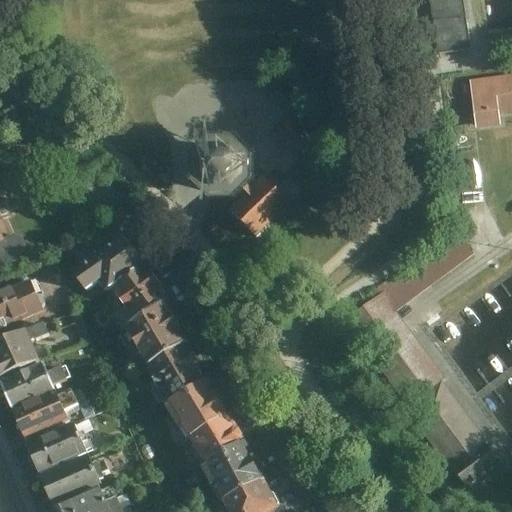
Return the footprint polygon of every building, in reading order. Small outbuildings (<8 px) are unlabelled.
[(469,47),(461,0),(427,0),(435,51),(469,47)] [(511,114),(511,75),(468,81),(473,130),(497,127),(496,117),(511,114)] [(316,145),(300,119),(279,131),(296,158),(316,145)] [(260,242),(294,207),(264,179),(256,188),(256,161),(236,141),(211,141),(192,159),(191,186),(211,204),(237,206),(231,212),(260,242)] [(333,317),(467,497),(507,467),(392,313),(471,256),(452,232),(333,317)] [(4,245),(0,247),(0,270),(27,259),(26,257),(28,251),(23,241),(17,240),(4,245)] [(121,241),(72,275),(91,303),(140,268),(121,241)] [(108,293),(132,327),(167,305),(171,303),(148,267),(108,293)] [(0,328),(15,322),(15,323),(22,319),(23,320),(44,310),(43,306),(46,303),(43,296),(44,293),(40,282),(36,281),(32,282),(32,281),(14,289),(13,288),(0,293),(0,292),(0,328)] [(123,332),(148,368),(191,345),(167,305),(132,327),(123,332)] [(46,326),(0,344),(0,379),(41,362),(32,341),(37,339),(37,340),(50,335),(46,326)] [(148,368),(169,407),(212,384),(191,345),(148,368)] [(45,366),(2,385),(14,413),(57,394),(55,387),(68,382),(63,368),(49,374),(45,366)] [(169,407),(188,443),(231,420),(212,384),(169,407)] [(57,394),(14,413),(26,440),(69,421),(66,413),(79,407),(78,406),(83,403),(78,392),(74,394),(73,393),(60,400),(57,394)] [(203,472),(246,449),(231,420),(188,443),(203,472)] [(76,426),(29,446),(41,472),(92,450),(85,433),(80,435),(76,426)] [(203,472),(223,509),(266,486),(246,449),(203,472)] [(89,458),(43,478),(55,505),(100,485),(99,481),(104,479),(98,464),(92,466),(89,458)] [(280,511),(266,486),(223,509),(224,511),(280,511)] [(100,492),(58,511),(114,511),(122,509),(117,499),(106,504),(100,492)]
